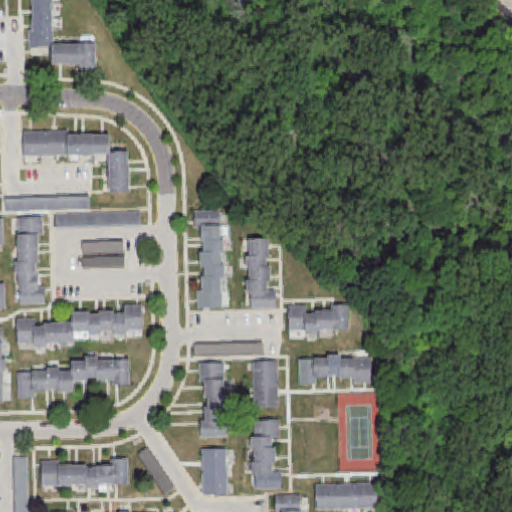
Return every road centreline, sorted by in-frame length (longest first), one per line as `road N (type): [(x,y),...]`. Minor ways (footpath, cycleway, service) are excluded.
road 1 (residential): [(146,130),(163,167),(165,379),(143,412),(116,427),(0,433)]
road 2 (residential): [(146,130),(102,103),(0,97)]
